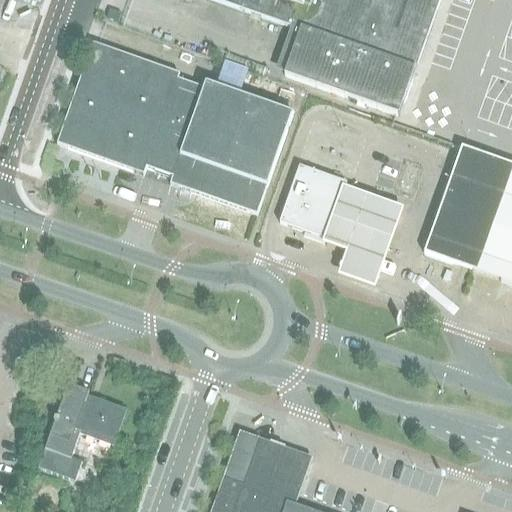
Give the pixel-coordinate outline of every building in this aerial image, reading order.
[(211,0),(302,32),(416,72),(441,0),(211,0)] [(416,72),(302,32),(285,78),(399,118),(400,119),(417,72),(416,72)] [(206,86),(204,92),(177,83),(179,77),(93,46),(57,146),(144,177),(147,170),(173,179),(171,187),(258,217),(293,117),(206,86)] [(511,167),(463,150),(425,256),(453,266),(454,264),(474,271),(473,274),(476,276),(477,274),(478,275),(511,177),(511,167)] [(328,244),(345,194),(347,186),(300,169),(280,225),(311,237),(326,242),(325,243),(328,244)] [(511,177),(478,275),(511,286),(511,177)] [(342,185),(322,241),(346,250),(337,273),(374,286),(402,206),(342,185)] [(113,446),(124,416),(86,403),(89,396),(68,388),(39,472),(75,485),(83,464),(72,460),(81,435),(113,446)] [(307,511),(303,510),(296,508),(312,463),(239,437),(212,511),(307,511)]
